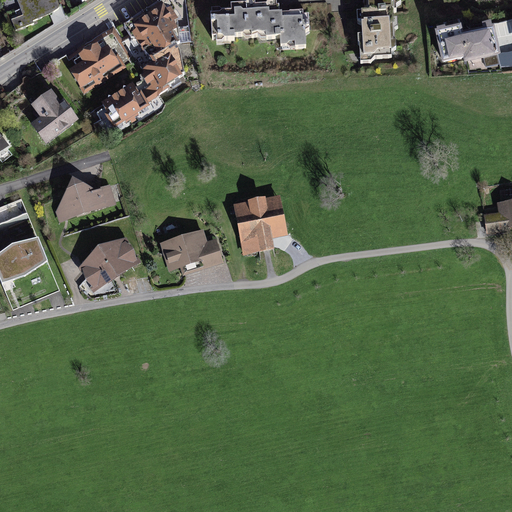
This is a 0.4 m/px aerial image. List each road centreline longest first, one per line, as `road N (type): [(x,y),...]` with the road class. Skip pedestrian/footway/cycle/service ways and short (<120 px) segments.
road 1 (unclassified): [(509,251),(467,242),(332,258),(265,284),(137,298),(0,326)]
road 2 (tertiary): [(0,75),(118,0)]
